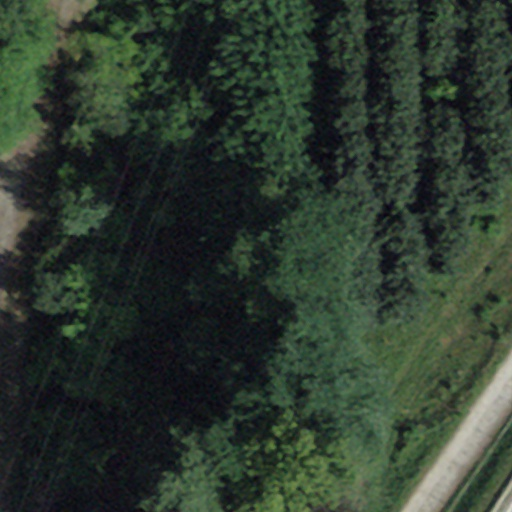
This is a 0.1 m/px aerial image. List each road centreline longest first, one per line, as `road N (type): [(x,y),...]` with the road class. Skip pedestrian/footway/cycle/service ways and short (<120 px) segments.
road 1 (track): [(0,286),(11,98),(43,0)]
road 2 (track): [(420,511),(511,383)]
